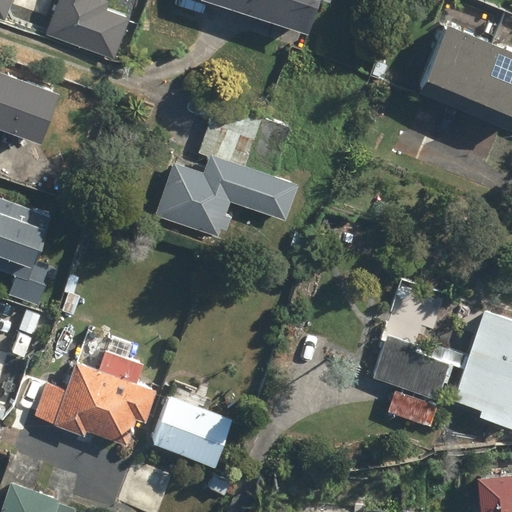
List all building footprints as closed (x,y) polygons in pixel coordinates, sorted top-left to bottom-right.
[(230,0),(310,26),(318,0),(230,0)] [(511,45),(445,19),(425,71),(511,105),(511,45)] [(61,84),(0,62),(0,122),(42,137),(61,84)] [(204,164),(176,155),(158,210),(221,231),(223,225),(229,227),(234,213),(227,211),(232,198),(289,217),(302,179),(275,171),(289,127),(212,102),(198,146),(209,149),(204,164)] [(0,192),(0,265),(16,271),(30,276),(53,211),(0,192)] [(16,271),(9,292),(39,303),(47,281),(30,276),(16,271)] [(389,331),(375,374),(438,395),(449,361),(464,366),(454,397),(479,405),(478,411),(511,421),(511,314),(484,306),(479,322),(467,319),(456,350),(435,343),(431,355),(416,351),(419,341),(389,331)] [(106,346),(98,367),(78,360),(73,358),(63,387),(45,381),(33,415),(57,423),(86,433),(88,428),(127,441),(136,416),(144,419),(155,386),(135,380),(142,359),(106,346)] [(421,420),(430,423),(436,405),(431,404),(432,399),(395,387),(388,409),(422,420),(421,420)] [(171,394),(154,440),(214,462),(231,415),(171,394)] [(156,511),(173,475),(131,456),(112,500),(139,511),(156,511)] [(511,511),(511,469),(477,472),(479,511),(511,511)] [(77,511),(80,506),(11,479),(0,507),(0,511),(77,511)]
